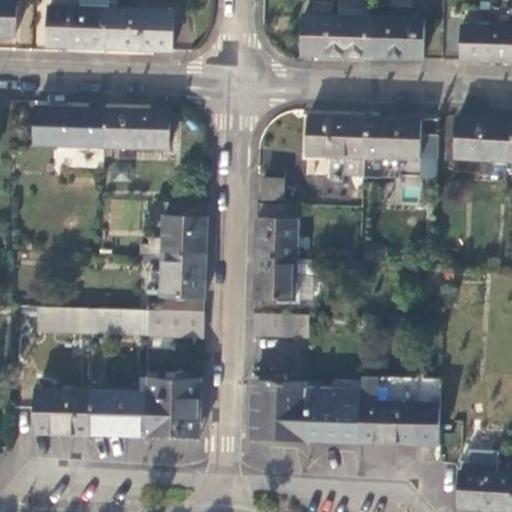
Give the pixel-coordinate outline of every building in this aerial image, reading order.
[(16,0),(0,0),(0,34),(16,35),(16,0)] [(82,47),(82,52),(109,53),(110,7),(110,0),(82,0),(82,6),(51,5),(49,46),(69,46),(82,47)] [(371,18),(372,1),(340,0),(340,17),(371,18)] [(175,9),(110,7),(109,53),(138,54),(139,48),(152,49),(174,49),(175,9)] [(337,56),(369,57),(371,18),(340,17),(305,15),(303,54),(337,56)] [(427,20),(371,18),(369,57),(398,58),(425,60),(427,20)] [(491,61),(511,62),(511,27),(466,26),(464,60),(491,61)] [(36,143),(105,145),(106,108),(69,107),(37,106),(36,143)] [(139,110),(106,108),(105,145),(168,148),(170,111),(139,110)] [(344,174),(365,175),(365,173),(367,116),(336,115),(309,114),(308,153),(316,153),(335,153),(334,174),(344,174)] [(457,156),(511,159),(511,116),(486,115),(460,114),(457,156)] [(394,117),(367,116),(365,173),(386,174),(386,155),(420,157),(422,118),(394,117)] [(315,171),(316,153),(308,153),(307,171),(315,171)] [(420,201),(422,175),(403,174),(401,199),(420,201)] [(284,177),(265,176),(265,196),(284,196),(284,177)] [(164,212),(162,253),(206,254),(207,233),(208,214),(164,212)] [(300,217),(259,215),(258,233),(258,256),(298,257),(300,217)] [(161,293),(205,294),(206,275),(206,254),(162,253),(161,293)] [(319,280),(319,258),(298,257),(258,256),(257,275),(256,296),(314,298),(315,280),(319,280)] [(38,330),(94,332),(94,308),(39,306),(38,330)] [(94,332),(149,334),(150,309),(94,308),(94,332)] [(149,335),(204,337),(205,310),(150,309),(149,334),(149,335)] [(255,333),(310,335),(311,313),(256,311),(255,333)] [(443,365),(364,362),(364,375),(443,377),(443,365)] [(364,375),(364,389),(362,440),(396,441),(440,442),(443,377),(364,375)] [(202,378),(148,376),(148,391),(147,434),(178,435),(200,435),(202,378)] [(308,381),(254,378),(252,436),(267,437),(306,438),(308,381)] [(334,382),(308,381),(306,438),(331,439),(362,440),(364,389),(334,388),(334,382)] [(37,388),(35,431),(64,432),(92,433),(93,389),(37,388)] [(148,391),(93,389),(92,433),(117,433),(147,434),(148,391)] [(511,472),(457,469),(454,506),(486,508),(511,509),(511,472)]
